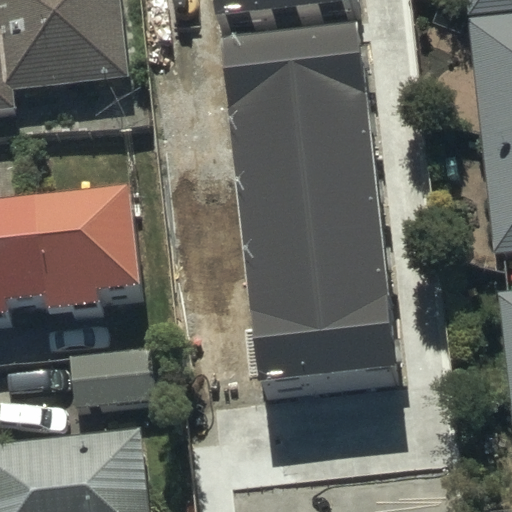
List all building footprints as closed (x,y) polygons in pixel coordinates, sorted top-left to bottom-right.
[(0,0),(0,117),(23,114),(20,92),(136,79),(126,0),(0,0)] [(357,0),(218,0),(264,403),(401,388),(357,0)] [(511,0),(465,0),(468,29),(511,25),(511,0)] [(511,30),(470,35),(496,269),(511,267),(511,30)] [(142,197),(0,210),(0,325),(13,325),(12,311),(53,307),(55,320),(110,315),(109,304),(151,300),(142,197)] [(511,306),(498,308),(511,424),(511,306)] [(171,346),(75,357),(82,411),(177,399),(171,346)] [(154,511),(146,428),(0,442),(0,511),(154,511)] [(402,511),(396,465),(195,492),(198,511),(402,511)]
